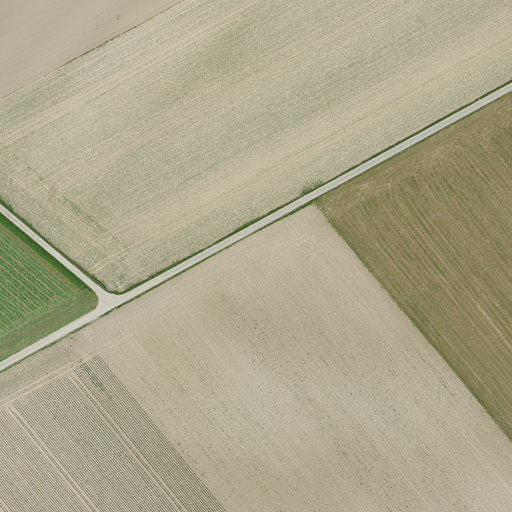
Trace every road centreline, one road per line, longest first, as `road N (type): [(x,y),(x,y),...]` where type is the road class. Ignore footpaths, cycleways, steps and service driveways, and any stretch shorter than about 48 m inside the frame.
road 1 (track): [(511,84),(0,359)]
road 2 (track): [(0,190),(123,292)]
